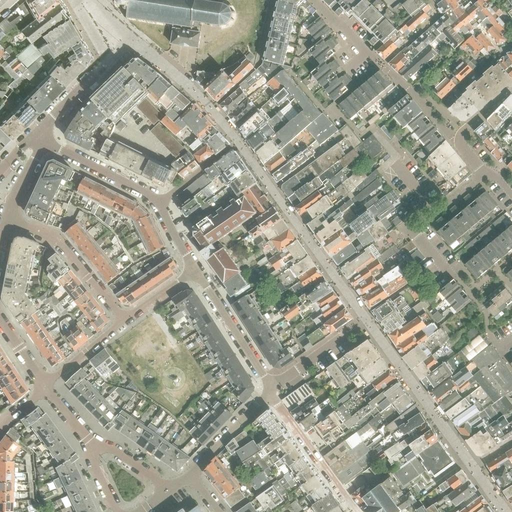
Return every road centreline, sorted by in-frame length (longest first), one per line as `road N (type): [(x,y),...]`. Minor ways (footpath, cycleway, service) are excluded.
road 1 (residential): [(35,134),(110,63),(76,0)]
road 2 (residential): [(124,321),(64,248),(6,218)]
road 3 (residential): [(270,390),(357,511)]
road 4 (residential): [(270,390),(195,270)]
road 5 (residential): [(159,202),(48,143)]
